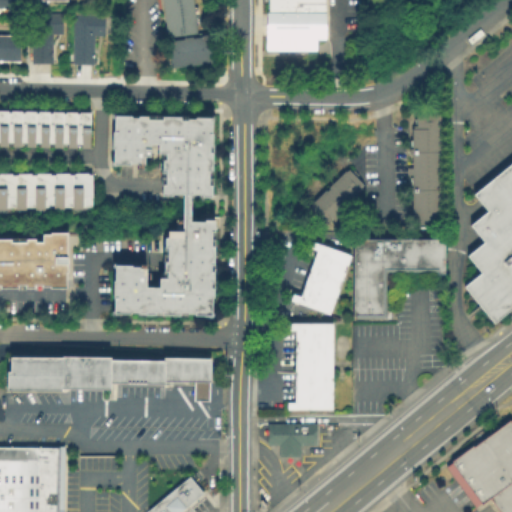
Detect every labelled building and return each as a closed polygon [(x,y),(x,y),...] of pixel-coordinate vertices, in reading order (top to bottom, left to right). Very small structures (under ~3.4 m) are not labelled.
[(0,0),(0,8),(15,8),(14,0),(0,0)] [(189,0),(195,32),(165,36),(159,0),(189,0)] [(264,48),(264,22),(264,0),(325,0),(325,22),(324,38),(314,38),(314,49),(264,48)] [(60,33),(50,33),(29,33),(29,11),(60,11),(60,33)] [(101,34),(92,34),(71,34),(71,11),(101,12),(101,34)] [(169,68),(163,40),(204,32),(210,60),(169,68)] [(0,60),(0,33),(18,34),(18,61),(0,60)] [(50,61),(29,61),(29,33),(50,33),(50,61)] [(92,63),(70,63),(71,34),(92,34),(92,63)] [(19,145),(5,145),(5,109),(19,109),(19,145)] [(32,145),(19,145),(19,109),(33,109),(32,145)] [(46,145),(32,145),(33,109),(47,110),(46,145)] [(60,146),(46,145),(47,110),(61,110),(60,146)] [(74,146),(60,146),(61,110),(75,110),(74,146)] [(88,146),(74,146),(75,110),(89,110),(88,146)] [(414,112),(437,112),(438,220),(413,221),(413,212),(410,212),(409,174),(404,174),(404,166),(409,166),(409,154),(406,154),(406,148),(409,148),(409,124),(414,124),(414,112)] [(158,194),(158,152),(155,152),(155,143),(147,143),(147,154),(142,154),(142,165),(109,164),(110,113),(210,114),(209,195),(183,195),(158,194)] [(511,305),(491,322),(462,286),(478,272),(465,255),(481,242),(467,223),(484,209),(470,192),(511,158),(511,305)] [(322,222),(305,206),(345,165),(361,181),(352,190),(360,198),(355,203),(347,196),(335,208),(343,216),(335,224),(327,216),(322,222)] [(13,209),(0,209),(0,172),(13,172),(13,209)] [(32,209),(13,209),(13,172),(32,172),(32,209)] [(51,209),(32,209),(32,172),(51,172),(51,209)] [(70,209),(51,209),(51,172),(70,172),(70,209)] [(89,209),(70,209),(70,172),(89,172),(89,209)] [(109,314),(110,263),(130,263),(129,265),(136,265),(136,267),(143,267),(143,286),(155,286),(155,277),(160,277),(161,236),(164,236),(164,229),(171,229),(171,217),(183,218),(213,218),(212,315),(109,314)] [(0,287),(0,237),(39,237),(39,231),(64,231),(64,287),(0,287)] [(442,274),(433,274),(433,271),(384,270),(384,318),(348,318),(349,237),(443,238),(442,274)] [(329,314),(288,299),(290,293),(298,295),(314,249),(307,247),(309,240),(348,254),(344,264),(346,265),(329,314)] [(331,408),(285,408),(285,401),(292,401),(293,329),(285,329),(285,321),(332,322),(332,352),(329,352),(329,385),(332,385),(331,408)] [(207,403),(190,403),(190,383),(162,382),(162,386),(108,384),(108,390),(60,389),(60,395),(4,393),(5,373),(9,373),(10,357),(61,358),(61,356),(109,357),(109,360),(164,362),(164,358),(208,359),(207,403)] [(511,511),(497,511),(487,499),(475,508),(443,464),(506,417),(511,425),(511,511)] [(299,459),(277,459),(277,446),(265,446),(265,426),(315,425),(315,447),(299,447),(299,459)] [(62,511),(0,511),(0,471),(2,471),(15,472),(29,472),(29,446),(38,446),(38,474),(38,492),(37,511),(62,511)] [(15,472),(2,471),(2,446),(16,446),(15,472)] [(15,472),(16,446),(29,446),(29,472),(15,472)] [(38,446),(63,447),(63,474),(38,474),(38,446)] [(63,492),(38,492),(38,474),(63,474),(63,492)] [(184,511),(146,511),(188,477),(204,496),(184,511)] [(38,492),(63,492),(62,511),(37,511),(38,492)]
